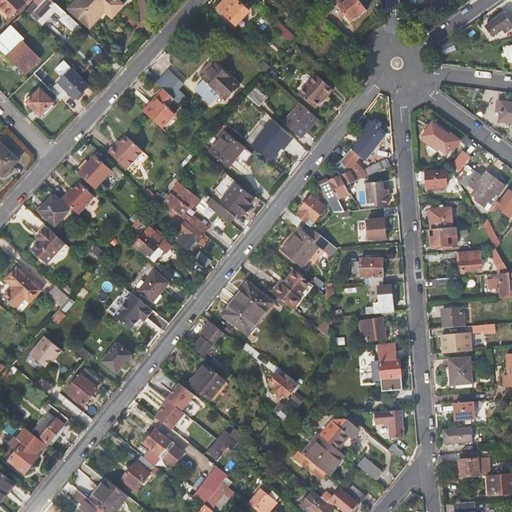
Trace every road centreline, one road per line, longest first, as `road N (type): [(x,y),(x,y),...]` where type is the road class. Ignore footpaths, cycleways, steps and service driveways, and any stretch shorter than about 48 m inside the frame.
road 1 (residential): [(30,511),(380,76)]
road 2 (residential): [(398,85),(430,468)]
road 3 (residential): [(52,157),(197,0)]
road 4 (residential): [(511,155),(411,80)]
